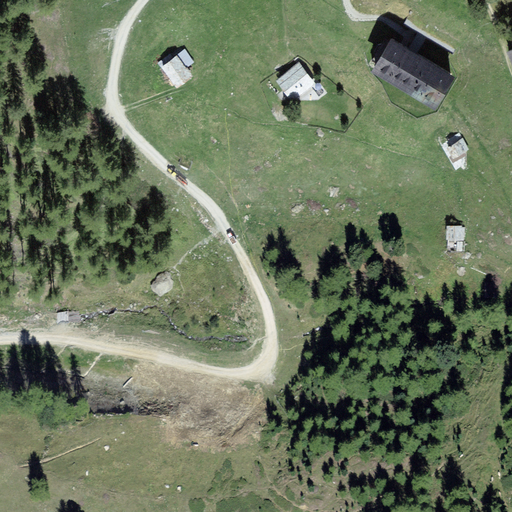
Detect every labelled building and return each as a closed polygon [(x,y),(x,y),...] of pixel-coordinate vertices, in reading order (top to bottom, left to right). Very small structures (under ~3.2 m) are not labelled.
[(456,77),(389,39),(371,70),(438,108),(456,77)] [(174,50),(156,61),(172,85),(190,74),(174,50)] [(294,58),(270,76),(287,99),(311,81),(294,58)] [(460,134),(444,142),(450,156),(467,148),(460,134)] [(465,223),(445,222),(443,238),(464,239),(465,223)]
